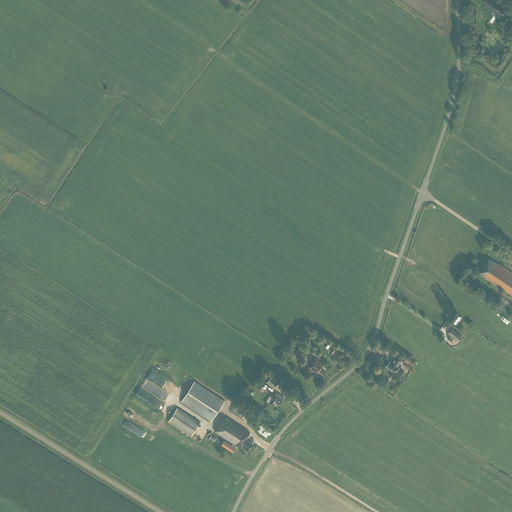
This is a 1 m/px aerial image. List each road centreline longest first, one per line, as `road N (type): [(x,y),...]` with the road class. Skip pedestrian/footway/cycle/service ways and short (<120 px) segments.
road 1 (unclassified): [(235,511),(289,422),(371,349),(447,124),(457,81),(457,0)]
road 2 (unclassified): [(157,511),(0,414)]
